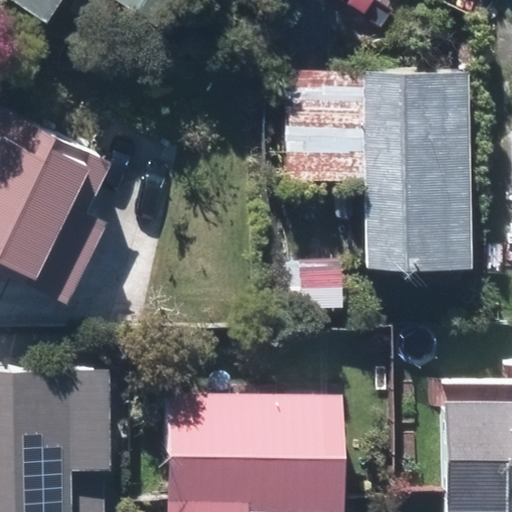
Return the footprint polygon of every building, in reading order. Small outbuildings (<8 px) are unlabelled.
[(0,0),(24,17),(35,0),(0,0)] [(107,0),(155,31),(175,0),(107,0)] [(341,168),(345,257),(450,255),(444,59),(253,65),(256,171),(341,168)] [(0,268),(23,280),(59,205),(76,213),(103,156),(0,105),(0,268)] [(299,271),(321,278),(332,248),(309,240),(299,271)] [(0,511),(57,511),(57,460),(95,460),(96,366),(0,365),(0,511)] [(144,381),(145,511),(232,511),(232,497),(326,494),(325,380),(144,381)] [(493,501),(492,511),(511,511),(511,398),(428,399),(428,501),(493,501)]
